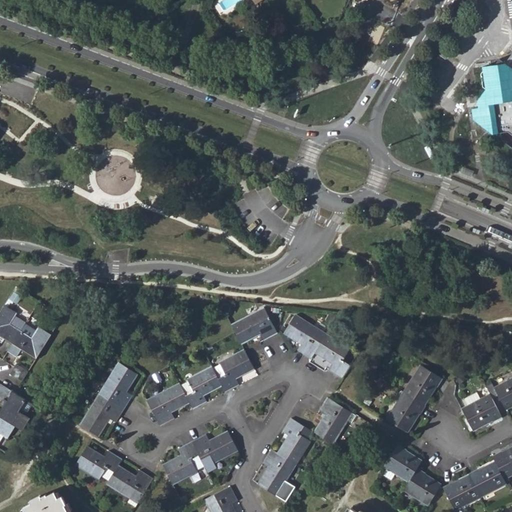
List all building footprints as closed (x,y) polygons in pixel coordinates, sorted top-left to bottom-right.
[(485,87),(465,114),(491,133),(508,130),(511,133),(511,0),(510,0),(511,14),(511,51),(505,61),(499,57),(494,63),(482,64),(485,87)] [(463,165),(461,170),(473,175),(475,170),(463,165)] [(0,313),(0,339),(2,337),(12,343),(21,330),(25,324),(15,318),(17,314),(4,306),(0,313)] [(263,342),(277,334),(263,308),(257,311),(258,313),(231,327),(240,344),(259,335),(263,342)] [(315,352),(325,335),(294,316),(284,333),(301,344),(297,350),(310,359),(315,352)] [(21,330),(32,337),(36,331),(25,324),(21,330)] [(21,330),(12,343),(8,352),(17,357),(22,349),(37,359),(51,335),(39,327),(36,331),(32,337),(21,330)] [(350,350),(325,335),(315,352),(332,364),(328,370),(342,378),(349,366),(343,362),(350,350)] [(221,386),(225,393),(239,385),(236,379),(253,369),(244,352),(220,364),(225,375),(218,379),(221,386)] [(120,364),(101,395),(124,410),(131,399),(132,396),(125,391),(136,374),(120,364)] [(16,365),(14,368),(10,374),(22,381),(28,372),(16,365)] [(420,366),(404,392),(425,405),(441,378),(420,366)] [(221,386),(218,379),(212,369),(188,381),(193,392),(185,396),(188,403),(192,409),(207,402),(204,395),(221,386)] [(511,379),(494,389),(492,384),(486,388),(490,395),(492,399),(498,396),(505,410),(511,406),(511,379)] [(0,413),(0,416),(16,427),(22,431),(31,418),(26,415),(20,411),(27,401),(15,393),(0,384),(0,397),(7,402),(0,413)] [(170,412),(188,403),(185,396),(179,385),(147,402),(154,415),(160,426),(174,419),(170,412)] [(425,405),(404,392),(386,420),(407,433),(425,405)] [(465,401),(468,406),(480,400),(477,394),(465,401)] [(124,410),(101,395),(81,426),(98,436),(108,419),(116,423),(124,410)] [(468,406),(461,409),(464,415),(473,432),(501,417),(492,399),(490,395),(480,400),(468,406)] [(351,413),(328,398),(327,398),(319,411),(325,416),(314,433),(332,444),(351,413)] [(20,411),(26,415),(33,405),(27,401),(20,411)] [(8,439),(16,427),(0,416),(0,434),(4,436),(8,439)] [(278,453),(296,464),(310,442),(308,440),(312,433),(308,429),(290,419),(282,432),(289,436),(278,453)] [(192,443),(199,455),(205,468),(238,450),(228,433),(210,442),(206,435),(192,443)] [(172,485),(197,471),(191,459),(199,455),(192,443),(178,450),(181,457),(163,467),(172,485)] [(384,467),(408,482),(416,469),(421,461),(397,446),(384,467)] [(114,472),(117,467),(122,459),(109,451),(104,458),(86,447),(76,464),(100,479),(102,476),(107,468),(114,472)] [(511,447),(493,458),(495,462),(504,480),(511,475),(511,447)] [(278,453),(272,449),(263,463),(269,467),(258,484),(261,486),(286,502),(296,487),(285,481),(296,464),(278,453)] [(191,459),(197,471),(205,468),(199,455),(191,459)] [(504,480),(495,462),(470,475),(481,497),(506,484),(504,480)] [(135,477),(117,467),(114,472),(108,480),(107,483),(127,495),(130,497),(132,494),(141,499),(153,479),(152,478),(140,470),(135,477)] [(102,476),(108,480),(114,472),(107,468),(102,476)] [(416,469),(408,482),(403,490),(428,506),(441,485),(416,469)] [(454,510),(481,497),(470,475),(443,488),(454,510)] [(211,511),(233,511),(230,505),(237,501),(229,487),(227,488),(206,500),(211,511)] [(31,504),(23,508),(25,511),(67,511),(64,505),(66,505),(62,496),(57,498),(54,492),(46,496),(46,495),(41,497),(40,496),(29,501),(31,504)] [(128,502),(136,507),(141,499),(132,494),(130,497),(128,502)]
